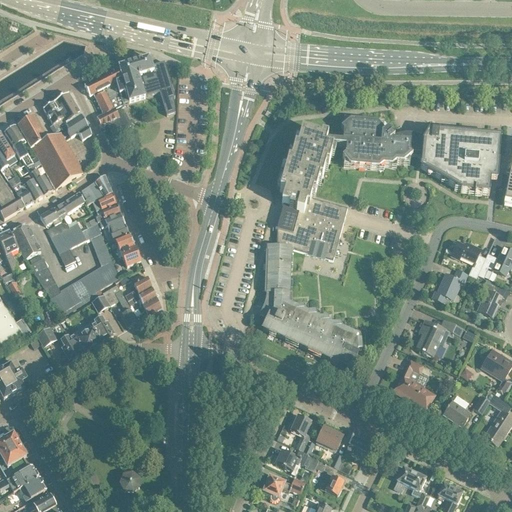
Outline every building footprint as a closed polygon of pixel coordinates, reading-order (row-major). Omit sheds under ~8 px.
[(0,20),(0,48),(27,32),(5,19),(1,21),(0,20)] [(152,68),(149,60),(119,69),(119,70),(123,82),(116,85),(124,107),(124,106),(124,105),(159,94),(166,118),(175,115),(173,100),(175,99),(164,64),(152,68)] [(124,107),(116,85),(123,82),(119,70),(84,87),(90,98),(93,96),(103,117),(115,111),(124,107)] [(67,127),(81,117),(68,95),(43,111),(48,119),(53,127),(50,129),(54,136),(61,131),(59,127),(63,125),(63,124),(64,123),(67,127)] [(124,129),(119,120),(115,111),(103,117),(96,120),(101,129),(108,126),(112,135),(124,129)] [(48,142),(34,117),(17,127),(31,151),(32,151),(48,142)] [(91,136),(88,129),(81,117),(67,127),(70,132),(68,133),(71,140),(78,135),(82,142),(91,136)] [(268,320),(262,331),(269,334),(269,335),(269,334),(337,365),(336,366),(337,366),(339,362),(342,363),(342,364),(351,368),(357,355),(356,355),(357,352),(361,351),(361,342),(360,335),(356,334),(355,336),(346,331),(345,325),(340,325),(335,325),(333,326),(332,319),(327,319),(323,320),(320,320),(320,313),(315,313),(310,314),(308,314),(307,307),(302,308),(295,308),(293,307),(291,306),(292,304),(292,296),(289,296),(289,276),(290,271),(292,271),(292,269),(293,252),(305,256),(333,263),(339,240),(347,210),(313,201),(311,200),(312,193),(315,194),(317,187),(319,180),(322,180),(324,173),(326,166),(328,166),(330,159),(333,150),(331,150),(332,147),(346,148),(345,157),(342,160),(350,169),(378,172),(383,168),(391,169),(395,165),(403,166),(412,158),(417,159),(421,159),(420,169),(454,189),(454,192),(460,193),(460,194),(468,195),(468,196),(481,197),(481,196),(489,197),(490,182),(496,182),(497,180),(500,140),(429,134),(424,141),(419,138),(413,136),(406,135),(400,136),(397,137),(394,139),(394,138),(387,131),(384,133),(377,124),(362,123),(362,127),(358,127),(358,122),(350,122),(341,130),(343,133),(342,144),(327,142),(327,139),(321,137),(320,140),(318,140),(318,138),(301,134),(299,142),(297,149),(295,148),(292,156),(290,163),(288,162),(286,169),(280,192),(280,193),(285,194),(283,200),(281,207),(283,207),(277,231),(275,231),(277,232),(276,249),(268,248),(268,251),(267,253),(266,254),(267,254),(266,294),(265,294),(265,295),(268,294),(268,295),(268,296),(268,297),(268,298),(267,300),(267,302),(267,303),(266,304),(266,305),(266,306),(265,308),(265,309),(264,310),(266,311),(263,318),(268,320)] [(30,162),(28,157),(22,147),(26,145),(21,136),(15,128),(4,134),(14,148),(12,149),(20,162),(21,161),(27,170),(39,163),(37,159),(30,162)] [(55,192),(84,175),(82,172),(65,143),(61,135),(48,142),(32,151),(37,159),(39,163),(41,166),(55,191),(55,192)] [(0,137),(0,156),(5,165),(6,164),(8,168),(9,169),(17,164),(14,159),(0,137)] [(5,165),(0,156),(0,173),(1,175),(12,192),(21,186),(8,168),(6,164),(5,165)] [(40,180),(38,177),(35,170),(41,166),(39,163),(27,170),(31,177),(33,180),(34,181),(44,198),(53,193),(48,184),(44,178),(40,180)] [(1,175),(0,173),(0,216),(4,222),(24,210),(25,210),(12,192),(1,175)] [(23,188),(25,187),(34,181),(33,180),(31,177),(24,181),(21,183),(22,185),(22,186),(23,188)] [(81,193),(87,202),(84,203),(85,204),(87,207),(92,205),(98,202),(98,203),(102,201),(104,199),(112,195),(106,180),(103,179),(92,186),(81,193)] [(35,204),(44,198),(34,181),(25,187),(29,194),(30,195),(35,204)] [(23,188),(22,186),(21,186),(12,192),(25,210),(34,205),(28,195),(29,194),(25,187),(23,188)] [(68,216),(76,210),(85,204),(84,203),(79,195),(62,206),(68,216)] [(116,205),(112,195),(104,199),(98,203),(98,202),(92,205),(96,215),(116,205)] [(61,222),(60,220),(68,216),(62,206),(61,207),(52,212),(58,222),(58,221),(60,223),(61,222)] [(88,230),(97,226),(100,224),(120,216),(116,206),(102,213),(103,217),(97,219),(89,224),(86,225),(88,230)] [(58,222),(52,212),(40,219),(46,229),(53,225),(55,228),(61,225),(60,223),(58,221),(58,222)] [(129,236),(120,216),(100,224),(102,230),(103,230),(109,244),(115,242),(129,236)] [(81,234),(76,223),(68,227),(61,225),(55,228),(46,232),(65,268),(76,263),(69,251),(91,240),(102,269),(96,272),(74,285),(60,294),(56,285),(43,260),(42,261),(39,257),(30,262),(32,266),(29,267),(34,275),(34,276),(51,301),(50,302),(60,316),(62,319),(64,317),(67,316),(103,295),(101,292),(118,281),(104,244),(106,243),(103,234),(100,235),(97,226),(88,230),(81,234)] [(346,242),(355,243),(358,224),(349,223),(346,242)] [(25,262),(32,259),(41,254),(27,227),(11,235),(21,256),(25,262)] [(12,275),(17,272),(12,261),(19,258),(9,236),(0,239),(0,249),(5,261),(12,275)] [(127,269),(131,267),(141,264),(129,236),(115,242),(127,269)] [(464,248),(457,245),(451,259),(459,262),(460,259),(474,265),(469,278),(471,279),(476,281),(477,279),(478,278),(477,278),(485,260),(478,257),(481,252),(466,245),(464,248)] [(477,278),(478,278),(483,280),(488,270),(496,274),(505,278),(508,271),(511,272),(511,269),(511,264),(511,263),(511,253),(503,250),(498,261),(487,256),(485,260),(477,278)] [(464,285),(468,278),(456,272),(453,280),(447,277),(444,284),(442,283),(437,295),(435,294),(432,300),(443,305),(448,307),(450,302),(454,303),(463,284),(464,285)] [(6,285),(16,280),(12,274),(2,279),(6,285)] [(138,297),(152,290),(147,279),(134,286),(136,292),(125,298),(128,303),(138,297)] [(505,301),(509,293),(497,288),(497,287),(486,281),(485,285),(482,291),(488,293),(479,313),(475,311),(474,311),(493,320),(493,319),(498,307),(499,307),(501,303),(500,303),(501,300),(506,302),(506,301),(505,301)] [(16,299),(21,296),(14,284),(9,288),(16,299)] [(120,293),(117,287),(103,295),(104,297),(98,301),(104,311),(110,308),(119,303),(126,315),(120,318),(123,322),(128,331),(138,325),(136,320),(120,293)] [(156,301),(152,290),(138,297),(128,303),(130,307),(138,303),(141,309),(143,308),(156,301)] [(99,314),(104,311),(98,301),(92,304),(99,314)] [(146,314),(136,320),(138,325),(160,312),(161,311),(156,301),(143,308),(146,314)] [(0,355),(25,341),(1,305),(0,305),(0,355)] [(105,325),(101,319),(94,323),(95,324),(90,327),(89,326),(101,346),(106,343),(113,339),(112,337),(114,336),(109,327),(107,324),(105,325)] [(22,321),(15,326),(24,339),(31,334),(22,321)] [(442,330),(425,322),(421,331),(425,333),(423,337),(422,337),(416,351),(422,354),(422,355),(433,360),(439,346),(443,348),(450,335),(459,339),(463,331),(445,323),(445,324),(442,330)] [(101,346),(89,326),(73,335),(85,356),(101,346)] [(44,349),(56,342),(49,330),(37,338),(44,349)] [(85,356),(73,335),(73,336),(73,337),(69,340),(68,338),(61,343),(64,349),(62,350),(69,362),(71,361),(73,363),(80,359),(79,358),(84,355),(84,356),(85,356)] [(38,341),(31,346),(34,351),(41,347),(38,341)] [(499,363),(490,357),(481,370),(503,383),(496,393),(502,397),(511,384),(505,380),(511,368),(511,364),(502,358),(499,363)] [(0,397),(0,398),(4,403),(14,397),(24,391),(21,386),(26,382),(21,374),(17,365),(16,365),(11,368),(10,368),(8,363),(0,367),(0,397)] [(435,398),(415,385),(422,369),(410,363),(403,377),(393,393),(394,394),(394,393),(401,398),(403,396),(426,411),(435,398)] [(470,369),(470,377),(477,377),(478,370),(470,369)] [(489,406),(501,414),(501,413),(507,405),(495,397),(489,406)] [(481,415),(489,403),(482,398),(474,410),(481,415)] [(471,416),(453,403),(448,410),(448,409),(446,411),(447,411),(443,417),(462,429),(471,416)] [(511,420),(501,413),(501,414),(484,439),(497,448),(503,440),(501,439),(504,434),(506,435),(506,434),(511,424),(511,420)] [(302,456),(308,444),(310,439),(305,437),(311,424),(298,418),(290,434),(301,439),(295,453),(298,454),(302,456)] [(335,455),(338,448),(343,438),(323,430),(316,446),(335,455)] [(13,435),(0,442),(0,456),(1,458),(20,447),(17,442),(18,440),(16,436),(14,437),(13,435)] [(367,455),(372,444),(354,435),(345,455),(351,457),(354,449),(367,455)] [(309,459),(309,458),(314,447),(308,444),(302,456),(309,459)] [(20,447),(1,458),(7,469),(11,467),(15,475),(27,467),(23,460),(26,458),(26,457),(27,455),(25,451),(23,452),(20,447)] [(296,459),(281,453),(278,459),(280,460),(277,466),(275,465),(275,466),(292,475),(296,467),(298,468),(300,465),(306,468),(307,466),(316,470),(319,463),(311,459),(309,458),(309,459),(302,456),(298,454),(296,459)] [(342,460),(336,457),(330,468),(337,471),(340,464),(342,460)] [(334,477),(337,471),(330,468),(319,463),(316,470),(315,471),(322,474),(324,472),(334,477)] [(348,477),(351,469),(340,464),(337,471),(348,477)] [(12,479),(7,482),(14,494),(18,492),(19,491),(23,489),(39,479),(38,478),(39,475),(37,473),(35,473),(32,467),(23,472),(12,479)] [(420,494),(426,481),(403,470),(396,484),(397,484),(394,491),(401,495),(405,487),(420,494)] [(132,496),(139,489),(139,480),(131,475),(121,479),(119,487),(123,494),(132,496)] [(337,499),(344,484),(327,476),(320,491),(337,499)] [(301,497),(305,485),(307,486),(310,482),(305,479),(303,484),(294,481),(291,487),(269,478),(263,494),(271,497),(271,499),(271,501),(272,503),(274,503),(276,503),(277,501),(278,500),(279,500),(282,492),(289,495),(290,492),(293,493),(294,496),(296,496),(299,496),(301,497)] [(23,489),(19,491),(20,492),(20,494),(22,497),(23,497),(23,498),(26,503),(38,497),(46,492),(43,486),(44,484),(42,481),(39,480),(39,479),(23,489)] [(454,511),(462,495),(443,486),(437,497),(438,498),(438,499),(443,502),(444,500),(447,502),(442,511),(454,511)] [(426,507),(430,498),(422,494),(416,508),(423,511),(426,507)] [(58,511),(49,497),(33,506),(36,511),(58,511)]
